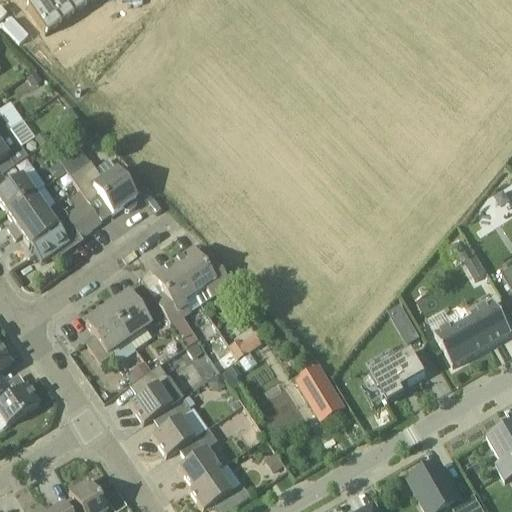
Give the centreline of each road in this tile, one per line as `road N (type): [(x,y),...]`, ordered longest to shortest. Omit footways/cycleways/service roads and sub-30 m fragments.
road 1 (residential): [(282,511),(511,378)]
road 2 (residential): [(24,325),(167,225)]
road 3 (residential): [(92,429),(24,325)]
